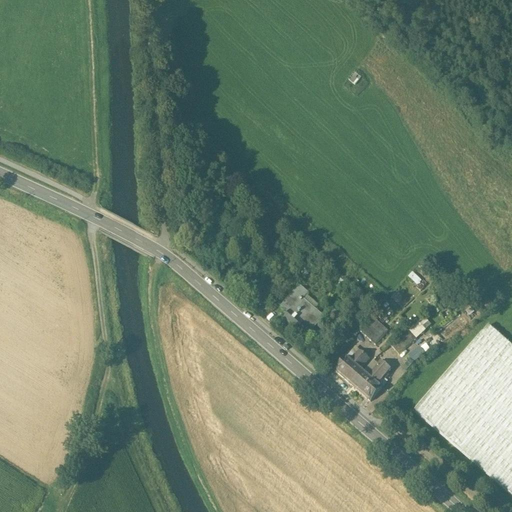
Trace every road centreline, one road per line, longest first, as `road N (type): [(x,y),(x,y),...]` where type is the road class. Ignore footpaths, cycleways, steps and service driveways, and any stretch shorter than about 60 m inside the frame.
road 1 (secondary): [(0,175),(180,268),(461,511)]
road 2 (track): [(56,511),(108,367),(93,218)]
road 3 (track): [(167,242),(154,293),(161,356),(220,511)]
road 4 (track): [(167,242),(149,0)]
